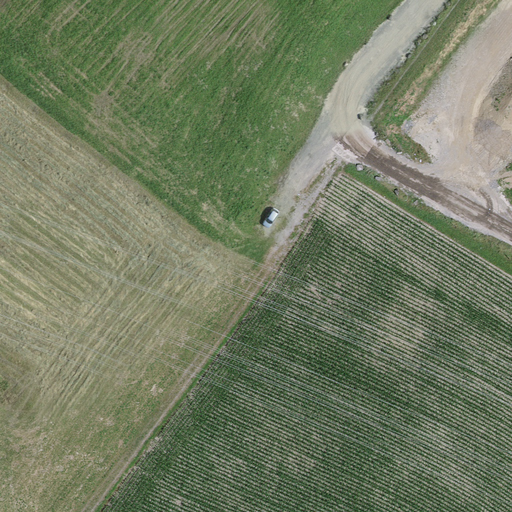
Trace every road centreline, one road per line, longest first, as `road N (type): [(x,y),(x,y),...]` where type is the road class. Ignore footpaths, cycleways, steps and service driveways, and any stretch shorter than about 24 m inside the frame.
road 1 (track): [(87,511),(357,136)]
road 2 (track): [(424,0),(355,72),(357,136),(392,167),(511,231)]
